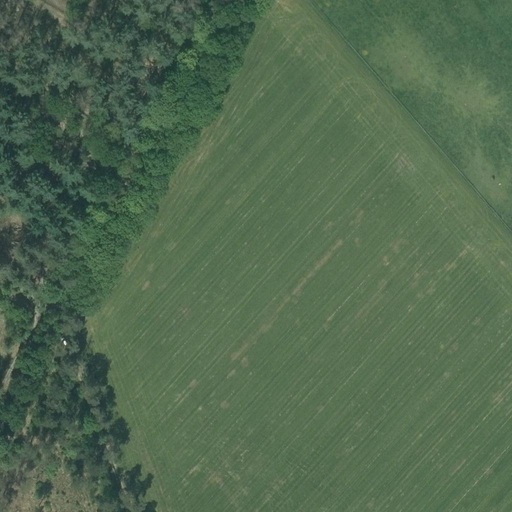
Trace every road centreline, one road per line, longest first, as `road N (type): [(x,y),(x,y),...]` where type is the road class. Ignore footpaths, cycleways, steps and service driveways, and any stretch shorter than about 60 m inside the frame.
road 1 (track): [(54,324),(244,0)]
road 2 (track): [(31,309),(208,0)]
road 3 (track): [(127,511),(54,324),(0,289)]
road 4 (track): [(0,468),(69,353)]
